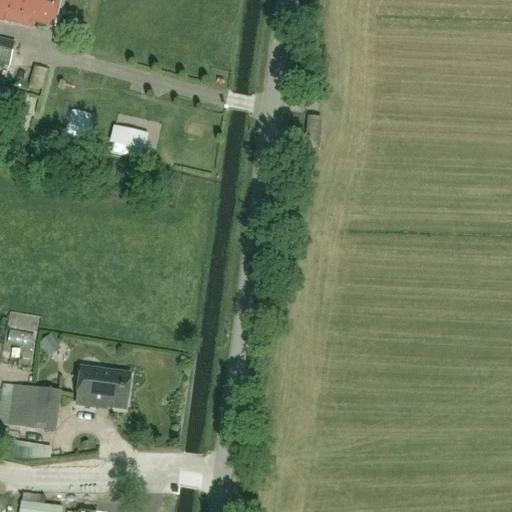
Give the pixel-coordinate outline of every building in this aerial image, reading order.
[(0,0),(0,23),(30,31),(32,24),(54,29),(60,0),(0,0)] [(0,64),(10,67),(16,44),(0,40),(0,64)] [(78,69),(74,85),(88,89),(92,73),(78,69)] [(27,97),(0,90),(0,112),(22,118),(27,97)] [(181,117),(178,134),(199,138),(202,121),(181,117)] [(321,120),(318,153),(330,154),(333,121),(321,120)] [(81,370),(76,405),(98,408),(98,406),(125,410),(130,376),(81,370)] [(55,434),(60,394),(14,388),(9,428),(55,434)] [(49,508),(50,499),(26,496),(26,505),(21,505),(19,511),(61,511),(62,510),(49,508)]
